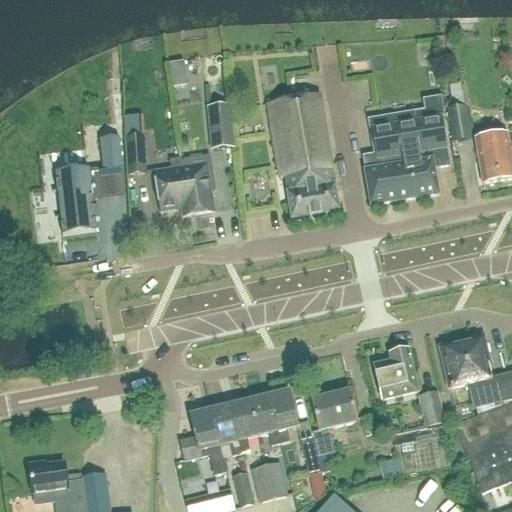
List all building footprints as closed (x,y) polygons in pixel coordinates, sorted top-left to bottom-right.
[(335,185),(322,98),(267,108),(280,182),(285,182),(292,223),(340,215),(335,185)] [(212,110),(215,151),(233,150),(230,108),(212,110)] [(358,125),(359,127),(366,173),(365,174),(371,209),(439,198),(434,172),(450,170),(442,121),(417,125),(415,116),(358,125)] [(475,141),(483,189),(511,183),(511,168),(507,136),(475,141)] [(99,142),(102,173),(122,171),(119,140),(99,142)] [(129,141),(130,176),(146,176),(145,140),(129,141)] [(168,165),(170,175),(153,178),(160,218),(181,214),(182,222),(215,217),(206,169),(181,173),(179,163),(168,165)] [(55,178),(62,237),(96,233),(89,174),(55,178)] [(441,352),(451,394),(467,391),(473,413),(511,403),(511,375),(489,381),(481,343),(441,352)] [(374,369),(382,406),(419,397),(409,353),(388,358),(390,365),(374,369)] [(270,400),(278,435),(298,431),(290,395),(270,400)] [(318,461),(335,456),(330,437),(332,436),(332,434),(357,428),(349,395),(312,404),(319,434),(312,436),(318,461)] [(421,400),(427,430),(444,426),(437,396),(421,400)] [(250,405),(259,440),(278,435),(270,400),(250,405)] [(231,409),(239,445),(259,440),(250,405),(231,409)] [(511,407),(454,431),(481,498),(511,485),(511,407)] [(212,414),(220,449),(239,445),(231,409),(212,414)] [(220,449),(212,414),(190,419),(196,441),(180,445),(185,464),(201,460),(200,454),(210,452),(214,468),(223,466),(219,450),(220,449)] [(300,444),(308,479),(322,476),(318,461),(312,436),(313,441),(300,444)] [(280,467),(266,471),(274,503),(288,500),(280,467)] [(46,468),(30,471),(34,499),(47,498),(48,511),(109,511),(106,482),(68,486),(66,469),(47,471),(46,468)] [(261,507),(274,503),(266,471),(253,474),(261,507)] [(234,480),(241,511),(242,511),(254,509),(246,478),(234,480)] [(192,511),(187,496),(175,500),(179,511),(192,511)] [(344,511),(332,501),(322,511),(344,511)]
